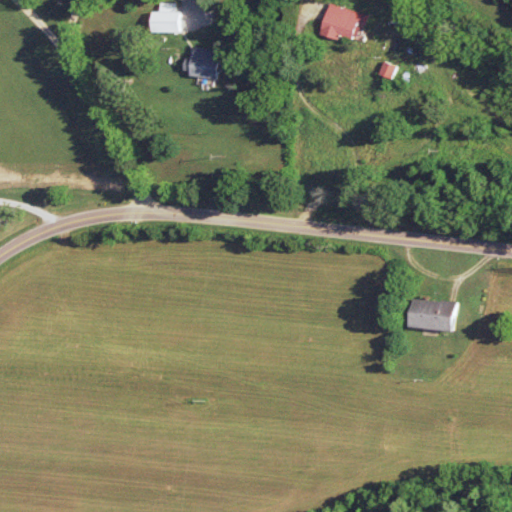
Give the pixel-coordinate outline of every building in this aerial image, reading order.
[(156,33),(184,32),(183,12),(180,12),(179,3),(164,3),(164,12),(155,12),(156,33)] [(356,39),(362,23),(369,26),(372,17),(334,4),(324,34),(342,40),(344,35),(356,39)] [(194,76),(220,79),(223,50),(196,48),(194,76)] [(397,79),(400,65),(387,62),(383,75),(397,79)] [(457,331),(458,302),(414,300),(413,329),(457,331)]
